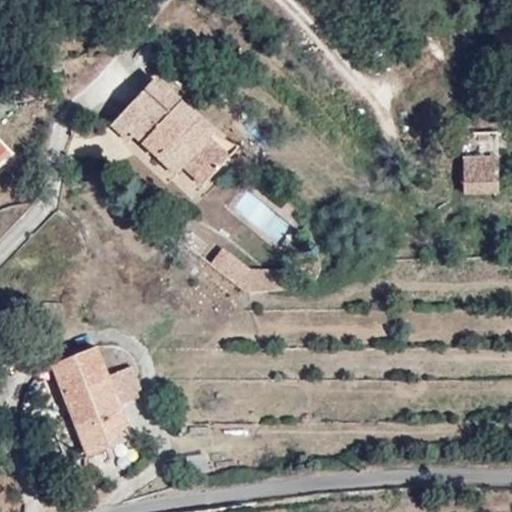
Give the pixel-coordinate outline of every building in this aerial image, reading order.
[(194,173),(213,148),(193,133),(201,121),(134,71),(94,119),(113,136),(120,129),(165,166),(172,157),(194,173)] [(193,133),(213,148),(222,136),(201,121),(193,133)] [(495,148),(460,146),(459,186),(494,188),(495,148)] [(216,234),(199,256),(241,288),(264,290),(278,280),(249,258),(216,234)] [(339,279),(349,250),(249,258),(278,280),(339,279)] [(116,414),(147,410),(144,389),(136,389),(135,378),(111,380),(107,350),(105,350),(56,357),(72,460),(121,452),(116,414)]
